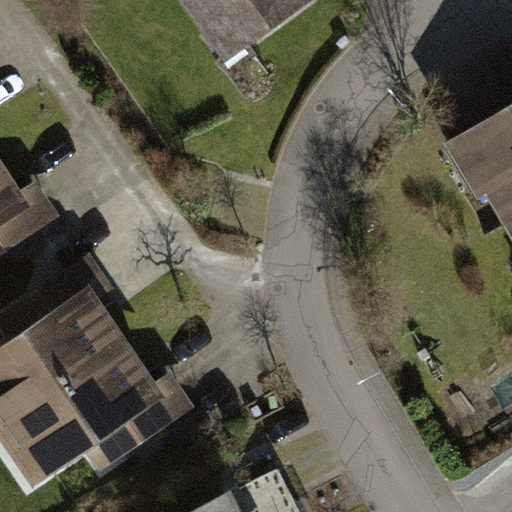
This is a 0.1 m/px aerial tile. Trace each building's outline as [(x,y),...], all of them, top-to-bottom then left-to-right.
[(182,0),(226,62),(315,0),(182,0)] [(511,105),(450,141),(511,248),(511,105)] [(0,256),(58,218),(26,169),(15,177),(0,153),(0,256)] [(0,330),(9,344),(0,350),(0,435),(37,489),(92,452),(104,470),(195,408),(175,379),(158,390),(97,301),(111,292),(87,257),(0,315),(0,330)] [(201,511),(300,511),(280,472),(236,494),(201,511)]
